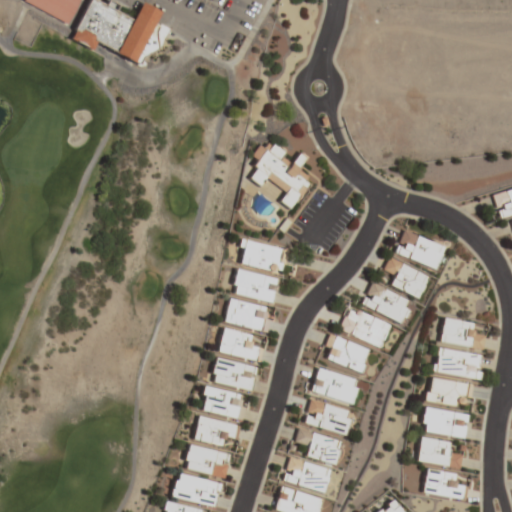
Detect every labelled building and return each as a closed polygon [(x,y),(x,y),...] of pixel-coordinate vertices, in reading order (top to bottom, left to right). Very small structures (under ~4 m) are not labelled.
[(22,3),(23,0),(92,0),(132,20),(142,4),(167,15),(160,28),(188,42),(150,77),(68,39),(71,29),(22,3)] [(287,210),(304,187),(307,177),(298,170),(303,157),(296,154),(291,161),(267,144),(264,148),(257,146),(249,157),(254,160),(249,174),(246,179),(257,187),(263,179),(265,179),(282,192),(278,204),(287,210)] [(511,188),(490,196),(497,219),(511,214),(511,188)] [(439,244),(399,232),(392,256),(432,268),(439,244)] [(281,274),(286,250),(241,240),(236,264),(281,274)] [(424,275),(385,259),(380,271),(390,276),(386,287),(414,298),(424,275)] [(274,279),(234,270),(228,293),(269,302),(274,279)] [(394,324),(405,301),(368,283),(357,306),(394,324)] [(220,323),(261,332),(266,308),(225,299),(220,323)] [(336,331),(375,349),(385,326),(346,308),(336,331)] [(479,351),(482,335),(470,333),(472,324),(442,318),(437,343),(479,351)] [(258,348),(249,347),(251,335),(218,329),(214,354),(256,361),(258,348)] [(319,358),(357,374),(367,351),(329,335),(319,358)] [(480,356),(435,349),(431,372),(476,380),(480,356)] [(206,382),(248,391),(253,368),(211,358),(206,382)] [(355,381),(314,368),(307,393),(348,406),(355,381)] [(469,385),(427,378),(423,403),(454,407),(456,397),(467,399),(469,385)] [(197,411),(239,421),(244,398),(202,388),(197,411)] [(300,423),(340,436),(347,412),(307,400),(300,423)] [(466,414),(422,409),(419,433),(463,438),(466,414)] [(190,440),(221,446),(223,438),(234,440),(237,426),(194,418),(190,440)] [(291,443),(304,447),(301,457),(331,466),(338,442),(295,429),(291,443)] [(449,443),(418,438),(414,463),(457,469),(459,453),(448,452),(449,443)] [(221,479),(227,455),(185,445),(179,469),(221,479)] [(318,495),(326,470),(287,458),(279,482),(318,495)] [(462,502),(465,487),(452,485),(454,475),(424,469),(419,494),(462,502)] [(211,508),(216,483),(173,474),(168,498),(211,508)] [(314,511),(318,499),(277,487),(270,511),(274,511),(314,511)] [(376,511),(400,511),(391,500),(376,511)] [(204,511),(205,511),(163,502),(160,511),(204,511)]
